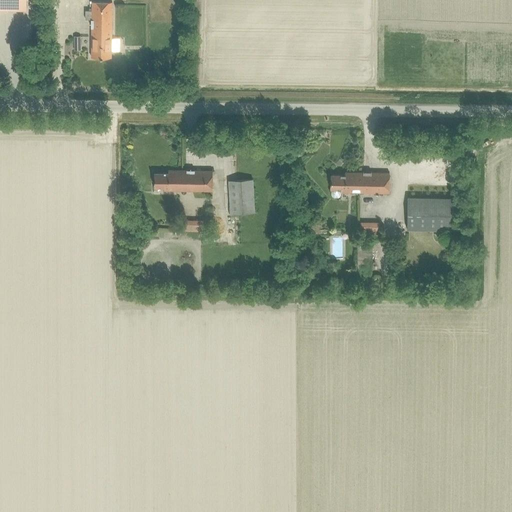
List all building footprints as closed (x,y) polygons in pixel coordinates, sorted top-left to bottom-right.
[(111,58),(112,2),(92,1),(91,11),(85,11),(85,19),(91,20),(91,57),(111,58)] [(212,191),(212,171),(168,170),(168,173),(154,173),(154,185),(153,185),(153,187),(164,187),(164,190),(212,191)] [(389,193),(389,173),(345,172),(345,175),(331,175),(331,187),(330,187),(330,189),(332,189),(332,195),(333,196),(334,197),(338,197),(340,196),(341,195),(341,192),(389,193)] [(229,214),(255,213),(253,179),(227,181),(229,214)] [(408,197),(407,229),(457,230),(458,198),(408,197)] [(202,232),(203,220),(182,220),(182,232),(202,232)] [(379,234),(379,222),(359,222),(359,233),(379,234)] [(372,274),(372,243),(357,243),(357,274),(372,274)]
